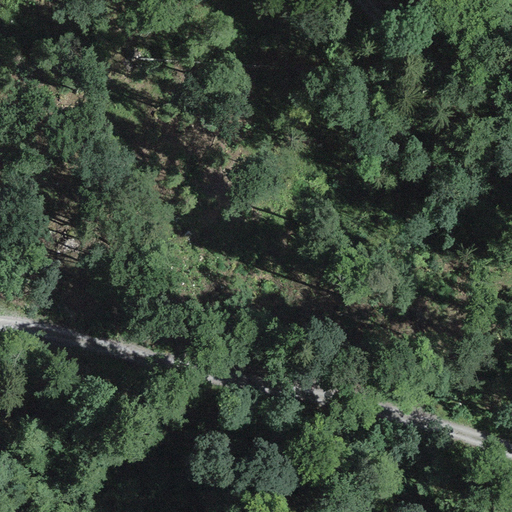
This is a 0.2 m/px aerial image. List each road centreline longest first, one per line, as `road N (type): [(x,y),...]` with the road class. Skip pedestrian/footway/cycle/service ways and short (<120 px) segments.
road 1 (track): [(0,317),(35,312),(359,396),(511,453)]
road 2 (track): [(511,112),(406,0)]
